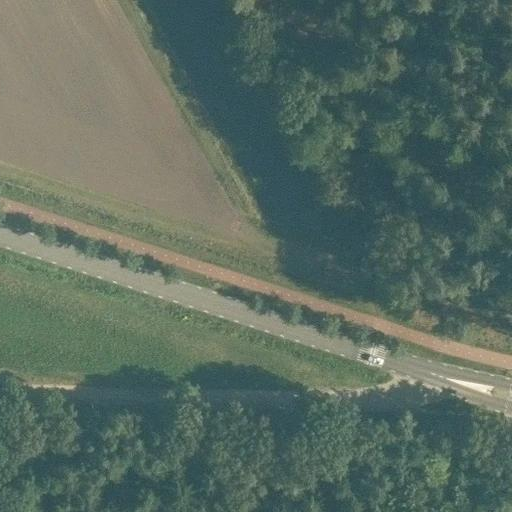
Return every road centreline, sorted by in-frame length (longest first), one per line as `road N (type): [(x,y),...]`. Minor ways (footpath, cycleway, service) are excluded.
road 1 (secondary): [(449,377),(0,232)]
road 2 (track): [(412,366),(395,388),(344,399),(0,387)]
road 3 (track): [(449,377),(424,459),(381,511)]
